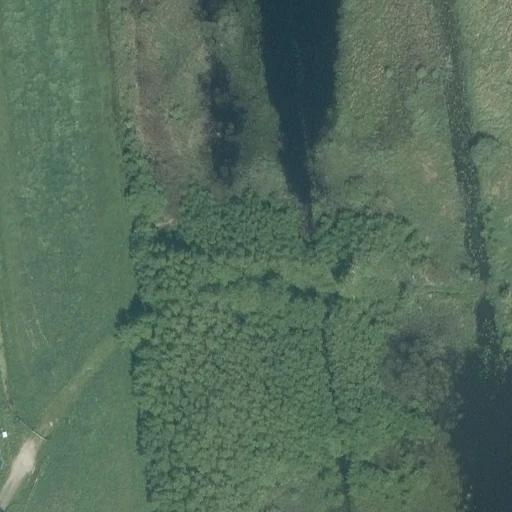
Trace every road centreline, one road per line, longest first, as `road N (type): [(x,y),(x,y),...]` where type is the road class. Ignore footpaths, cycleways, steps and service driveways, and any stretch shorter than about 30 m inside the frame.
road 1 (track): [(92,511),(37,0)]
road 2 (track): [(0,502),(27,453),(108,351)]
